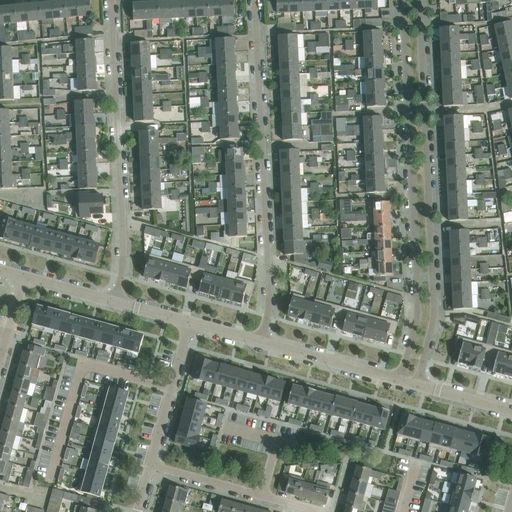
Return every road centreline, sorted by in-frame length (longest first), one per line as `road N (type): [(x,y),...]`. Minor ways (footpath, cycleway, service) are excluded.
road 1 (residential): [(417,385),(434,313),(419,0)]
road 2 (residential): [(402,0),(417,315),(399,380)]
road 3 (residential): [(254,0),(268,290),(260,342)]
road 4 (residential): [(114,302),(122,232),(110,0)]
road 5 (residential): [(150,465),(315,511)]
road 6 (residential): [(150,465),(189,322)]
road 7 (residential): [(399,380),(260,342)]
